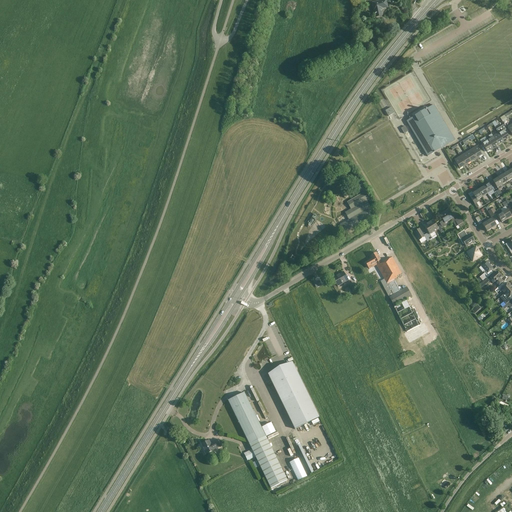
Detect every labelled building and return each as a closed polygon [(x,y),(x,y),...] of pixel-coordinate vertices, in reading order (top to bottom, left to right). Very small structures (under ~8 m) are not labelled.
[(387,7),(386,1),(373,3),(374,10),(375,10),(376,17),(381,16),(381,11),(382,8),(387,7)] [(408,124),(428,157),(455,141),(433,105),(413,118),(414,120),(408,124)] [(411,114),(412,116),(426,108),(424,106),(411,114)] [(391,108),(385,111),(388,117),(394,113),(391,108)] [(496,130),(498,133),(503,142),(509,138),(506,133),(507,132),(503,125),(496,130)] [(498,145),(503,142),(498,133),(493,137),(498,145)] [(488,136),(490,138),(487,140),(492,148),(498,145),(493,137),(491,134),(488,136)] [(487,140),(481,143),(487,152),(492,148),(487,140)] [(471,150),(476,158),(482,155),(477,146),(471,150)] [(471,150),(465,153),(471,162),(476,158),(471,150)] [(465,153),(460,157),(465,165),(471,162),(465,153)] [(460,169),(465,165),(460,157),(454,160),(460,169)] [(508,181),(504,174),(499,178),(503,185),(508,181)] [(500,189),(504,187),(503,185),(499,178),(493,181),(497,188),(499,187),(500,189)] [(483,187),(488,194),(493,191),(489,184),(483,187)] [(478,190),(482,197),(488,194),(483,187),(478,190)] [(482,197),(478,190),(472,194),(474,196),(471,198),(475,205),(478,202),(477,201),(482,197)] [(340,225),(344,232),(371,216),(367,209),(370,208),(366,201),(369,199),(365,192),(347,203),(351,209),(345,213),(349,220),(340,225)] [(445,224),(453,218),(448,210),(439,215),(443,221),(440,223),(443,228),(446,226),(445,224)] [(502,212),(507,220),(511,217),(507,210),(502,212)] [(507,220),(502,212),(497,215),(502,223),(507,220)] [(460,218),(455,221),(458,226),(456,227),(458,230),(465,225),(460,218)] [(487,222),(492,229),(497,226),(492,219),(487,222)] [(429,223),(434,232),(439,229),(441,233),(444,232),(440,226),(437,227),(433,221),(429,223)] [(492,229),(487,222),(482,225),(487,232),(492,229)] [(426,234),(430,240),(432,239),(430,235),(434,232),(429,223),(424,226),(428,233),(426,234)] [(430,240),(426,234),(423,236),(419,229),(414,232),(419,241),(425,238),(427,242),(430,240)] [(467,237),(463,231),(457,235),(463,244),(464,244),(466,247),(475,241),(470,234),(467,237)] [(476,247),(467,253),(473,262),(482,256),(476,247)] [(381,262),(380,260),(376,253),(370,256),(372,259),(365,263),(369,269),(376,265),(384,280),(380,281),(389,298),(389,297),(394,306),(412,296),(407,287),(400,291),(394,280),(397,278),(397,277),(399,275),(402,274),(392,258),(389,259),(387,260),(387,259),(381,262)] [(493,273),(491,271),(493,269),(486,262),(481,266),(485,271),(483,272),(488,277),(493,273)] [(333,278),(338,287),(348,281),(343,272),(333,278)] [(501,277),(497,272),(490,278),(494,282),(498,286),(502,282),(499,279),(501,277)] [(504,295),(511,288),(511,287),(508,283),(503,287),(501,285),(497,289),(500,293),(502,291),(504,295)] [(387,322),(376,296),(368,300),(378,325),(387,322)] [(394,307),(406,332),(421,325),(408,300),(394,307)] [(475,314),(481,308),(479,305),(473,311),(475,314)] [(391,330),(384,333),(392,353),(399,350),(391,330)] [(295,429),(319,417),(293,364),(269,375),(295,429)] [(244,393),(228,401),(249,444),(252,450),(255,457),(271,488),(287,480),(265,436),(244,393)] [(220,447),(217,441),(213,443),(211,445),(209,441),(202,445),(204,448),(203,449),(205,452),(205,451),(207,454),(214,451),(214,450),(220,447)] [(252,450),(244,454),(247,461),(255,457),(252,450)] [(300,469),(297,461),(294,463),(292,459),(286,461),(291,474),(294,473),(293,471),(300,469)]
